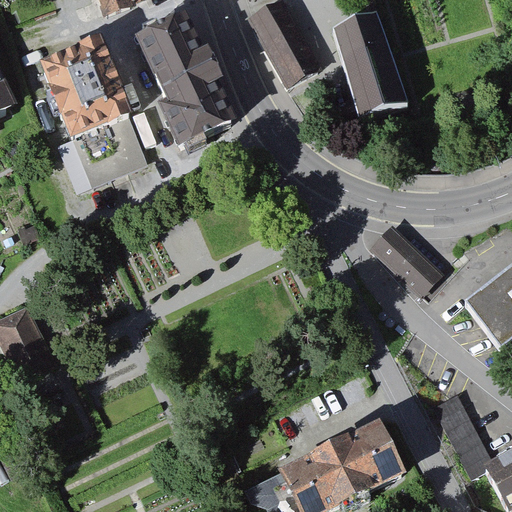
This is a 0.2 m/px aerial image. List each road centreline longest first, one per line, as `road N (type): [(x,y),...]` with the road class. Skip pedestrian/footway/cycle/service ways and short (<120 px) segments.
road 1 (residential): [(457,511),(330,255),(342,216)]
road 2 (residential): [(511,402),(398,308),(365,271),(342,216)]
road 3 (tertiary): [(350,193),(276,137),(216,0)]
road 4 (tertiary): [(511,192),(442,210),(350,193)]
